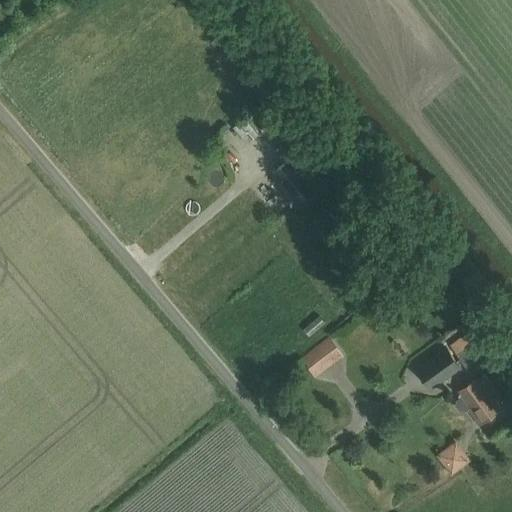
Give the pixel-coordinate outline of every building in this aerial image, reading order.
[(280,155),(299,138),(277,110),(257,126),(280,155)] [(258,134),(244,116),(232,126),(246,143),(258,134)] [(298,202),(316,186),(292,157),(273,173),(298,202)] [(430,259),(425,275),(441,281),(439,287),(445,289),(452,266),(430,259)] [(305,355),(318,371),(346,351),(333,334),(305,355)] [(468,369),(487,355),(475,339),(456,353),(468,369)] [(461,366),(447,346),(418,367),(432,387),(461,366)] [(465,410),(468,407),(479,423),(507,403),(486,373),(458,392),(460,396),(456,398),(455,402),(461,410),(465,410)] [(437,449),(452,468),(470,454),(455,435),(437,449)]
